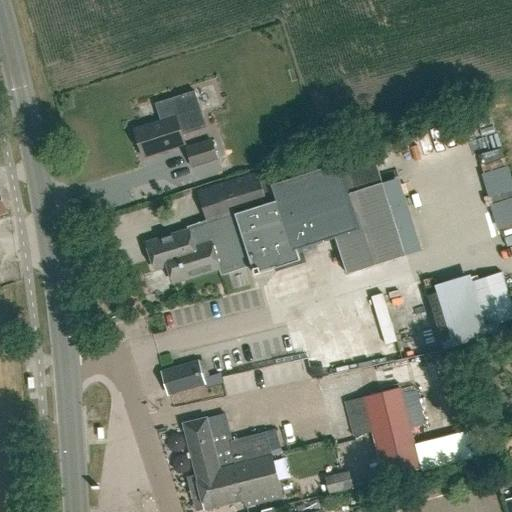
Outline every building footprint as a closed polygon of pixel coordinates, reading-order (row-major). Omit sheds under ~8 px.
[(183,147),(174,119),(132,133),(142,161),(183,147)] [(216,161),(210,140),(184,148),(190,168),(216,161)] [(367,156),(270,185),(275,201),(266,203),(257,172),(195,191),(206,228),(218,225),(237,219),(253,274),(299,260),(296,249),(339,236),(348,265),(392,252),(372,186),(382,183),(376,161),(369,163),(367,156)] [(488,186),(510,179),(506,169),(485,176),(488,186)] [(511,205),(501,207),(505,232),(511,230),(511,205)] [(225,247),(218,225),(206,228),(148,246),(156,271),(169,268),(175,285),(221,271),(214,250),(225,247)] [(473,275),(438,284),(452,333),(486,323),(473,275)] [(399,326),(435,313),(427,293),(415,298),(410,285),(393,291),(397,301),(391,303),(399,326)] [(384,293),(373,297),(389,345),(400,341),(384,293)] [(430,344),(442,339),(435,324),(424,329),(430,344)] [(244,352),(233,354),(235,372),(246,370),(244,352)] [(205,384),(198,360),(159,371),(166,395),(205,384)] [(226,377),(228,387),(277,376),(275,366),(226,377)] [(417,389),(402,393),(410,429),(426,425),(417,389)] [(401,391),(367,400),(386,477),(420,469),(401,391)] [(207,421),(184,428),(197,478),(197,479),(205,511),(210,511),(246,503),(247,509),(284,500),(271,453),(237,461),(226,418),(208,423),(207,421)] [(425,442),(414,444),(421,470),(431,468),(425,442)]
